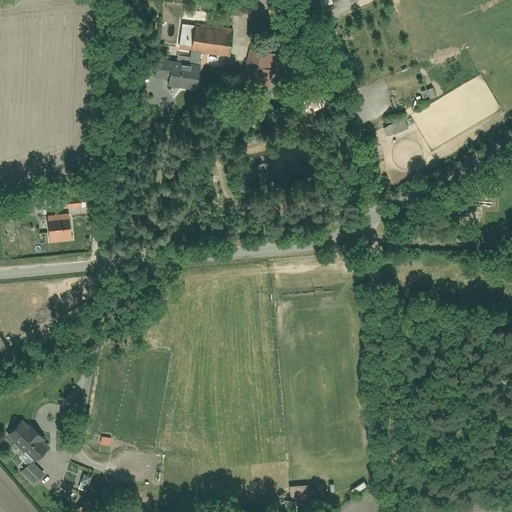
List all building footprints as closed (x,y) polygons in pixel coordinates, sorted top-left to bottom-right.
[(336,0),(315,0),(320,8),(336,0)] [(223,53),(227,25),(189,20),(185,54),(172,52),(171,60),(151,57),(149,74),(162,76),(161,84),(191,88),(196,49),(223,53)] [(270,53),(245,47),(236,80),(261,86),(270,53)] [(421,98),(433,95),(431,87),(419,90),(421,98)] [(321,101),(315,91),(297,102),(303,111),(321,101)] [(402,117),(380,126),(385,136),(407,127),(402,117)] [(61,195),(62,204),(76,203),(75,193),(61,195)] [(42,210),(42,233),(66,232),(65,209),(42,210)] [(21,412),(2,432),(29,457),(48,437),(21,412)] [(26,457),(15,469),(27,481),(39,469),(26,457)] [(82,473),(77,487),(84,490),(90,476),(82,473)] [(287,485),(288,504),(306,503),(305,484),(287,485)]
